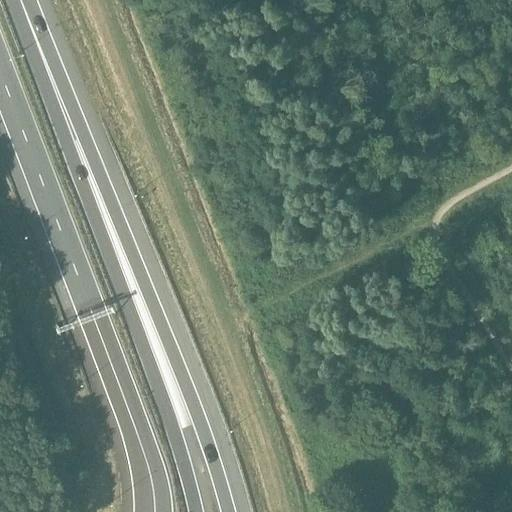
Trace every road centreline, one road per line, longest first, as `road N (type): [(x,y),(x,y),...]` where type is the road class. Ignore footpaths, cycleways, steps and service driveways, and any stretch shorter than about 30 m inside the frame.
road 1 (motorway): [(228,511),(198,419),(19,0)]
road 2 (unknown): [(283,511),(267,444),(99,0)]
road 3 (motorway): [(195,511),(19,0)]
road 4 (motorway): [(0,70),(137,437),(154,511)]
road 5 (unknown): [(511,375),(434,239),(442,209),(511,169)]
